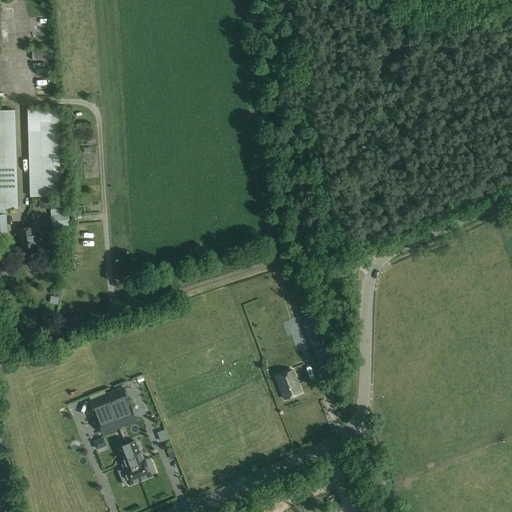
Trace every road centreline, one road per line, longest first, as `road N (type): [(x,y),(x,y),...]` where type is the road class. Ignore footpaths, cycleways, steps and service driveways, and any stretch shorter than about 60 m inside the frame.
road 1 (tertiary): [(182,511),(335,442),(357,424),(376,266),(398,247),(511,197)]
road 2 (track): [(376,266),(283,259),(0,346)]
road 3 (track): [(288,0),(333,209),(381,260)]
